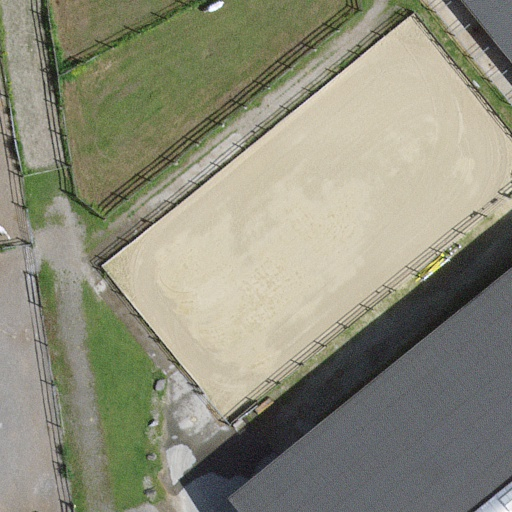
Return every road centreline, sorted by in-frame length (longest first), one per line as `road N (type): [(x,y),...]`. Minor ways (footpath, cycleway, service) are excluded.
road 1 (track): [(35,0),(101,511)]
road 2 (track): [(387,0),(378,18),(66,269)]
